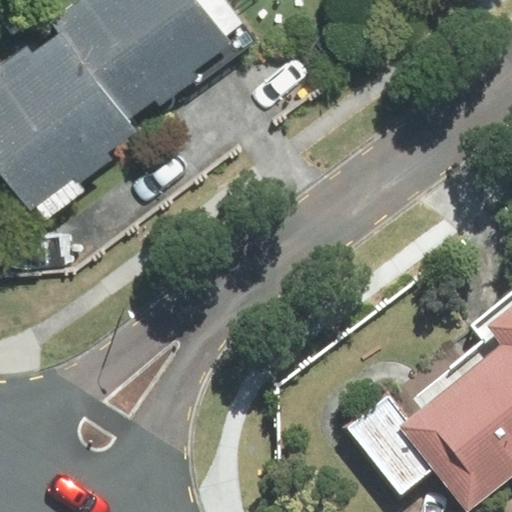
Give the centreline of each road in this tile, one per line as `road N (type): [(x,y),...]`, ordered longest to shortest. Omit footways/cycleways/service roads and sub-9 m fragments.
road 1 (residential): [(0,456),(169,308),(286,238)]
road 2 (residential): [(286,238),(84,511)]
road 3 (residential): [(511,86),(286,238)]
